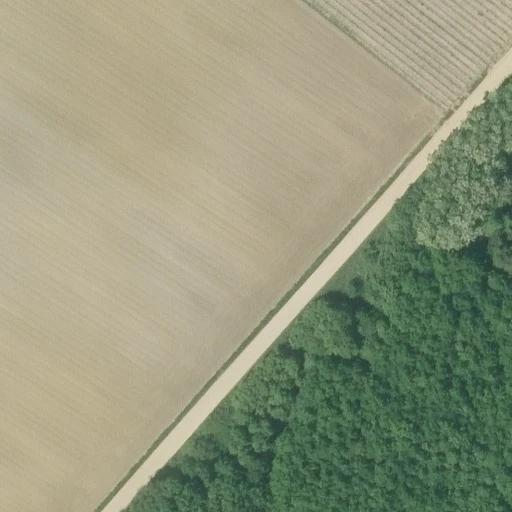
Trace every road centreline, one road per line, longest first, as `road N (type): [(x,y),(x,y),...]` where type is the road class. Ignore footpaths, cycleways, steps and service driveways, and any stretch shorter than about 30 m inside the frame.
road 1 (track): [(319,278),(116,511)]
road 2 (track): [(511,60),(319,278)]
